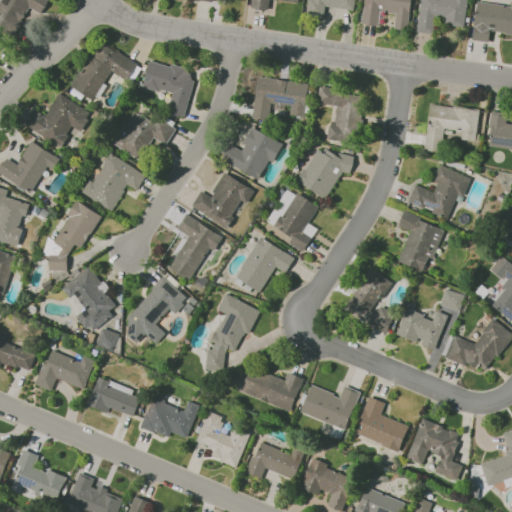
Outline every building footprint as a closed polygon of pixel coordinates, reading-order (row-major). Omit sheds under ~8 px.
[(0,0),(45,0),(22,42),(0,28),(0,0)] [(253,0),(298,0),(298,4),(274,0),(268,0),(268,9),(252,6),(253,0)] [(316,0),(353,0),(352,9),(324,4),(322,17),(307,14),(309,0),(316,2),(316,0)] [(364,0),(411,0),(406,30),(394,28),(396,14),(379,11),(377,26),(361,23),(364,0)] [(422,0),(468,0),(464,28),(435,24),(433,32),(418,30),(422,0)] [(477,1),(511,7),(511,1),(511,34),(490,31),(489,42),(471,39),(477,1)] [(97,41),(138,65),(128,82),(111,72),(93,101),(70,87),(97,41)] [(151,61),(196,74),(184,118),(167,113),(172,94),(144,87),(151,61)] [(259,77),(307,83),(301,126),(287,124),(289,108),(272,105),(269,121),(253,119),(259,77)] [(321,86),(346,90),(344,104),(359,107),(353,142),(328,138),(331,119),(333,119),(336,105),(319,103),(321,86)] [(60,94),(92,114),(81,132),(71,125),(65,133),(72,138),(65,149),(26,125),(36,111),(46,117),(60,94)] [(430,103),(424,148),(440,151),(443,128),(461,130),(460,139),(474,141),(479,108),(430,103)] [(112,142),(134,108),(156,122),(159,117),(176,128),(166,144),(154,137),(140,159),(112,142)] [(490,109),(506,113),(505,123),(511,123),(511,148),(488,145),(489,139),(487,138),(490,109)] [(253,127),(283,145),(272,164),(270,162),(260,181),(222,159),(231,144),(240,149),(253,127)] [(32,142),(60,159),(53,170),(49,168),(32,195),(0,174),(0,168),(6,158),(17,165),(32,142)] [(338,152),(354,155),(350,174),(342,173),(327,199),(296,182),(318,144),(338,156),(338,152)] [(83,192),(110,152),(145,175),(135,190),(128,186),(111,211),(83,192)] [(439,163),(432,180),(436,182),(433,191),(415,183),(407,200),(423,208),(424,205),(432,208),(431,211),(446,219),(457,194),(462,196),(470,178),(439,163)] [(225,172),(254,190),(246,204),(241,201),(225,227),(192,207),(202,192),(210,197),(225,172)] [(0,188),(10,192),(9,194),(33,203),(17,247),(0,241),(0,188)] [(298,193),(319,206),(303,232),(311,237),(304,250),(289,241),(292,236),(275,226),(281,216),(283,217),(298,193)] [(77,200),(102,217),(81,250),(75,246),(71,252),(67,257),(67,271),(50,271),(50,255),(59,255),(64,248),(53,240),(69,216),(67,215),(77,200)] [(403,210),(420,216),(419,219),(443,229),(432,258),(428,256),(422,270),(397,261),(409,230),(397,224),(403,210)] [(188,215),(223,238),(215,251),(210,248),(191,277),(170,264),(189,235),(179,229),(188,215)] [(260,237),(294,258),(286,271),(275,265),(259,291),(235,277),(260,237)] [(0,250),(15,256),(2,294),(0,293),(0,250)] [(500,254),(511,263),(511,321),(490,305),(504,288),(501,286),(506,278),(503,276),(501,278),(489,268),(500,254)] [(59,290),(90,267),(101,284),(105,281),(115,295),(111,298),(121,311),(90,333),(59,290)] [(363,320),(366,316),(373,319),(371,326),(385,332),(394,312),(380,306),(376,313),(370,309),(379,296),(381,298),(392,282),(370,267),(344,307),(363,320)] [(165,277),(189,299),(177,313),(172,309),(158,325),(166,332),(155,345),(143,335),(136,343),(123,331),(131,323),(127,319),(165,277)] [(464,294),(444,288),(438,310),(449,314),(449,315),(457,317),(464,294)] [(225,292),(260,311),(248,333),(245,332),(243,335),(242,335),(233,350),(227,348),(225,352),(223,370),(204,368),(206,349),(211,349),(213,345),(209,342),(214,333),(216,332),(225,313),(217,309),(225,292)] [(435,310),(447,314),(433,349),(420,343),(422,339),(417,337),(416,341),(395,333),(406,307),(423,314),(422,316),(432,320),(435,310)] [(454,335),(445,357),(464,365),(466,362),(474,367),(477,364),(483,369),(495,355),(496,356),(511,337),(511,333),(492,318),(481,331),(482,332),(474,343),(454,335)] [(113,350),(119,333),(101,327),(95,345),(113,350)] [(0,334),(7,338),(6,340),(39,355),(28,379),(0,366),(0,334)] [(37,382),(51,348),(80,360),(82,355),(97,361),(82,400),(37,382)] [(235,389),(247,365),(284,380),(288,371),(303,378),(289,411),(235,389)] [(101,377),(142,393),(133,417),(119,412),(118,416),(90,405),(101,377)] [(343,384),(338,397),(333,395),(333,393),(310,384),(300,411),(343,429),(359,391),(343,384)] [(200,407),(186,443),(141,425),(154,393),(167,399),(166,402),(184,409),(187,401),(200,407)] [(368,395),(353,431),(381,443),(380,444),(397,451),(408,425),(380,413),(384,402),(368,395)] [(209,411),(224,417),(219,429),(233,435),(238,423),(253,429),(237,467),(209,455),(211,449),(196,443),(209,411)] [(422,418),(442,426),(442,428),(448,430),(449,429),(458,432),(455,440),(458,441),(451,460),(462,465),(455,480),(433,471),(437,460),(438,460),(439,459),(441,459),(441,458),(440,458),(440,455),(431,452),(431,450),(428,449),(422,464),(405,457),(422,418)] [(511,428),(501,432),(507,450),(504,451),(505,454),(480,463),(487,485),(511,476),(511,428)] [(305,449),(294,478),(265,467),(261,478),(246,472),(258,441),(291,454),(295,445),(305,449)] [(0,479),(10,451),(0,448),(0,479)] [(56,500),(66,476),(47,469),(45,472),(32,467),(37,454),(23,449),(16,465),(20,466),(14,483),(56,500)] [(313,458),(329,464),(328,467),(359,479),(345,511),(342,511),(328,506),(332,495),(324,491),(322,495),(301,487),(313,458)] [(356,511),(368,486),(408,504),(404,511),(356,511)] [(128,511),(147,511),(151,502),(134,496),(128,511)] [(414,511),(420,500),(431,505),(428,511),(430,511),(414,511)]
